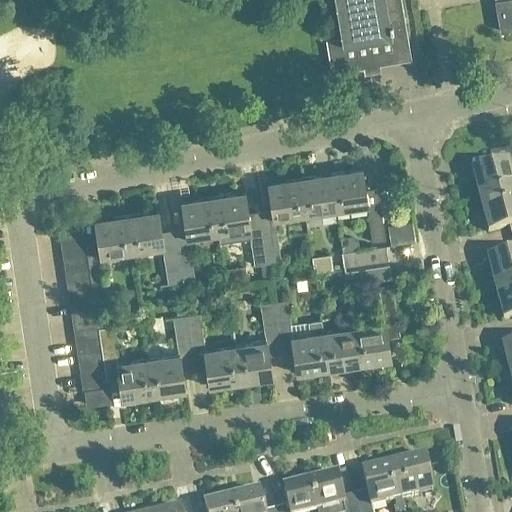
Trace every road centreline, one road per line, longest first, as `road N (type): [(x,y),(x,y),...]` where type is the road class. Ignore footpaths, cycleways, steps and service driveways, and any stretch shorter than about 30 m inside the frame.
road 1 (residential): [(52,453),(453,390)]
road 2 (residential): [(408,117),(14,205)]
road 3 (residential): [(453,390),(408,117)]
road 4 (residential): [(45,406),(14,205)]
road 5 (residential): [(473,511),(453,390)]
